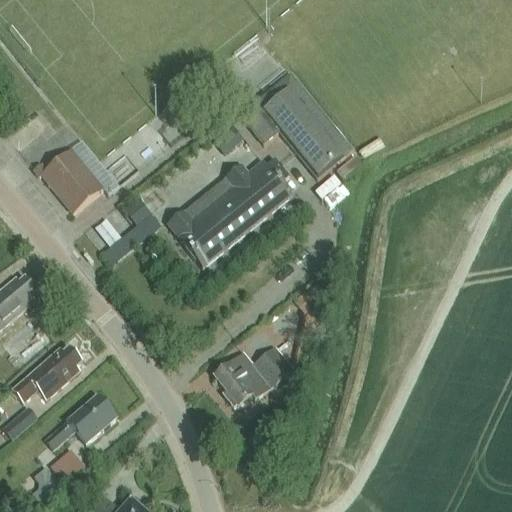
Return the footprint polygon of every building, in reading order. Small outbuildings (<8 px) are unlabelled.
[(291,80),(240,121),(263,150),(279,137),(317,185),(352,157),(291,80)] [(20,152),(46,130),(39,121),(12,144),(20,152)] [(234,132),(223,141),(233,153),(244,145),(234,132)] [(41,179),(73,219),(103,195),(71,155),(48,174),(42,167),(33,174),(39,181),(41,179)] [(345,181),(363,168),(358,161),(340,174),(345,181)] [(202,274),(292,201),(282,188),(290,182),(275,163),(267,170),(264,166),(248,179),(241,171),(168,230),(180,245),(179,246),(202,274)] [(138,204),(123,215),(136,231),(148,222),(150,219),(144,211),(138,204)] [(112,250),(124,242),(110,222),(98,230),(112,250)] [(37,297),(25,284),(20,288),(16,284),(0,297),(0,335),(35,306),(32,302),(37,297)] [(304,320),(326,303),(316,290),(294,307),(304,320)] [(76,372),(81,368),(69,354),(64,358),(61,354),(13,395),(24,408),(38,396),(46,406),(80,376),(76,372)] [(255,405),(292,374),(276,354),(253,372),(243,360),(215,382),(228,398),(225,400),(234,412),(237,410),(239,411),(252,401),(255,405)] [(54,454),(75,436),(86,450),(117,424),(98,401),(46,445),(54,454)] [(28,410),(2,432),(13,444),(38,422),(28,410)] [(47,505),(62,492),(51,479),(39,489),(39,495),(47,505)] [(116,511),(104,501),(94,511),(139,511),(131,505),(124,511),(116,511)]
